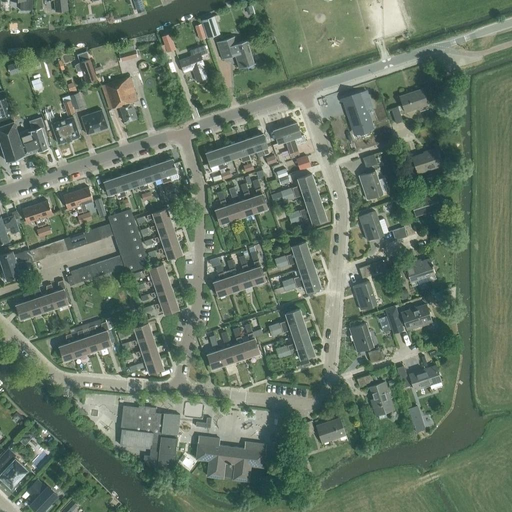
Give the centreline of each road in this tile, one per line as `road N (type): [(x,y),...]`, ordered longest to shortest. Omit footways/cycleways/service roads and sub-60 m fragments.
road 1 (residential): [(178,384),(303,404),(324,394),(340,208),(305,95)]
road 2 (residential): [(178,384),(197,297),(199,200),(182,135)]
road 3 (tertiary): [(305,95),(511,22)]
road 4 (residential): [(0,325),(59,377),(178,384)]
road 5 (tertiary): [(0,192),(182,135)]
road 6 (tertiary): [(182,135),(305,95)]
